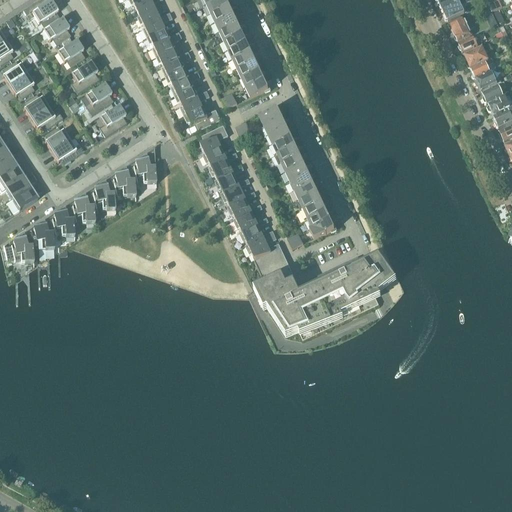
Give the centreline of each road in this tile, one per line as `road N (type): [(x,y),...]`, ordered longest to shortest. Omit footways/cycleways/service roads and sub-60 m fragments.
road 1 (residential): [(58,201),(159,135),(71,0)]
road 2 (residential): [(414,0),(511,198)]
road 3 (residential): [(352,230),(288,95)]
road 4 (residential): [(229,124),(292,258)]
road 5 (residential): [(168,0),(229,124)]
road 6 (residential): [(292,258),(305,283),(365,255),(352,230)]
